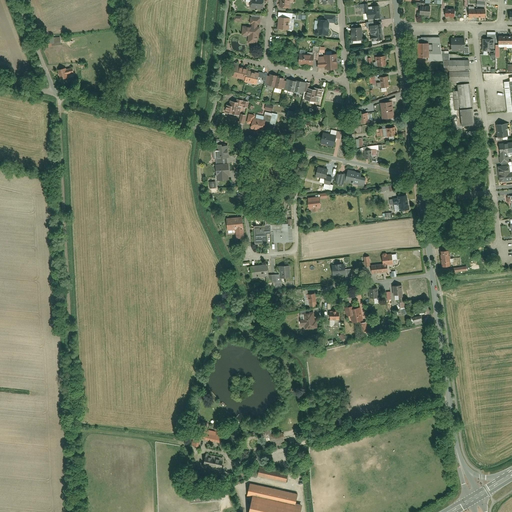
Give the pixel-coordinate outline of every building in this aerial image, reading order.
[(378,14),(376,1),(369,2),(370,6),(366,6),(365,1),(357,2),(359,12),(362,12),(364,20),(370,19),(370,15),(378,14)] [(422,15),(426,16),(428,3),(417,1),(416,11),(423,12),(422,15)] [(466,14),(483,14),(483,3),(476,3),(467,3),(466,14)] [(442,15),(451,16),(452,6),(442,5),(442,15)] [(314,30),(326,31),(327,19),(333,19),(333,12),(322,11),(322,15),(314,15),(314,30)] [(274,26),(291,27),(291,22),(288,21),(289,14),(276,13),(274,26)] [(245,40),(257,42),(259,25),(257,24),(259,16),(252,15),(250,24),(241,22),(239,34),(245,35),(245,40)] [(385,39),(382,23),(369,26),(372,42),(385,39)] [(364,41),(362,27),(351,28),(353,42),(364,41)] [(479,36),(479,46),(491,46),(491,37),(494,37),(494,30),(476,30),(476,36),(479,36)] [(511,31),(495,31),(495,43),(510,44),(510,49),(511,49),(511,31)] [(440,51),(436,35),(424,34),(424,39),(415,39),(415,54),(426,54),(426,51),(440,51)] [(462,50),(466,50),(466,42),(462,43),(462,34),(449,34),(449,47),(462,47),(462,50)] [(296,62),(312,63),(312,52),(296,51),(296,62)] [(316,67),(336,66),(336,51),(322,51),(322,53),(315,54),(316,67)] [(374,63),(384,62),(382,52),(373,53),(374,63)] [(468,56),(437,56),(437,71),(453,70),(454,79),(468,79),(468,56)] [(234,62),(232,74),(245,77),(244,81),(254,83),(256,76),(263,78),(265,70),(257,68),(257,70),(247,68),(248,65),(234,62)] [(68,67),(57,69),(59,80),(69,78),(68,74),(73,73),(73,68),(69,69),(68,67)] [(271,85),(283,87),(285,78),(281,77),(282,74),(265,70),(263,78),(263,80),(272,82),(271,85)] [(378,84),(386,83),(384,71),(376,72),(378,84)] [(302,90),(305,80),(295,77),(295,78),(285,76),(285,78),(283,87),(292,89),(292,88),(302,90)] [(505,110),(511,109),(511,77),(501,79),(505,110)] [(458,121),(471,120),(468,79),(454,79),(458,121)] [(320,94),(322,86),(315,85),(315,86),(308,85),(309,81),(305,80),(302,90),(300,98),(315,101),(317,94),(320,94)] [(224,100),(222,108),(237,113),(235,120),(241,122),(248,99),(235,95),(234,98),(228,96),(227,101),(224,100)] [(380,117),(392,116),(391,98),(378,99),(380,117)] [(251,122),(250,125),(261,128),(263,120),(273,122),(276,111),(262,108),(260,113),(255,112),(254,117),(253,117),(254,113),(246,112),(244,120),(251,122)] [(355,121),(368,119),(373,118),(372,112),(366,112),(365,109),(354,111),(355,121)] [(505,132),(504,120),(492,121),(494,133),(505,132)] [(375,136),(393,133),(391,122),(373,125),(375,136)] [(321,130),(319,140),(332,144),(334,135),(339,136),(341,129),(331,126),(329,132),(321,130)] [(505,150),(511,148),(511,142),(511,137),(493,139),(496,160),(506,158),(505,150)] [(230,177),(227,140),(219,141),(220,146),(214,146),(215,155),(221,154),(221,159),(211,160),(213,178),(230,177)] [(496,178),(511,177),(511,169),(511,168),(507,168),(507,162),(496,163),(496,178)] [(330,182),(332,173),(325,171),(326,166),(317,164),(315,173),(323,175),(321,180),(330,182)] [(362,183),(364,174),(359,173),(359,170),(346,166),(345,172),(335,170),(332,180),(341,182),(342,179),(362,183)] [(306,196),(308,208),(319,206),(318,196),(326,195),(326,190),(318,191),(318,194),(306,196)] [(394,207),(406,204),(403,191),(391,193),(394,207)] [(253,239),(265,239),(265,230),(271,230),(271,225),(270,212),(263,212),(263,222),(252,222),(253,239)] [(242,234),(240,214),(225,215),(227,229),(234,228),(235,235),(242,234)] [(272,240),(288,239),(287,221),(279,221),(280,225),(271,225),(271,230),(272,240)] [(449,249),(441,250),(443,267),(451,266),(449,249)] [(369,262),(369,269),(386,267),(385,263),(390,262),(389,251),(380,252),(381,258),(368,260),(369,262)] [(289,275),(289,262),(278,262),(278,270),(267,270),(267,261),(249,261),(249,273),(264,273),(265,287),(281,287),(281,275),(289,275)] [(345,274),(344,265),(340,265),(340,264),(336,265),(336,266),(332,266),(333,275),(345,274)] [(403,298),(400,282),(392,283),(394,297),(398,296),(401,310),(407,309),(405,298),(403,298)] [(315,303),(313,290),(304,291),(305,304),(315,303)] [(361,329),(373,327),(372,323),(369,324),(367,317),(362,317),(360,303),(354,304),(354,303),(346,304),(349,322),(359,320),(361,329)] [(327,321),(339,321),(340,312),(331,311),(331,304),(327,304),(327,321)] [(407,322),(428,318),(426,304),(419,305),(420,312),(406,314),(407,322)] [(298,326),(316,325),(315,318),(313,319),(312,309),(307,310),(307,306),(297,307),(298,326)] [(286,442),(283,427),(272,430),(271,424),(260,427),(262,434),(268,433),(269,439),(273,438),(275,445),(286,442)] [(218,439),(220,432),(218,431),(219,427),(216,427),(215,430),(204,428),(202,436),(218,439)] [(200,446),(202,440),(195,438),(193,445),(200,446)] [(224,456),(205,451),(202,461),(221,467),(224,456)] [(285,480),(287,472),(258,466),(257,474),(285,480)] [(249,511),(297,511),(300,501),(295,500),(297,490),(248,479),(245,492),(254,494),(249,511)] [(188,489),(190,501),(219,497),(218,485),(188,489)]
